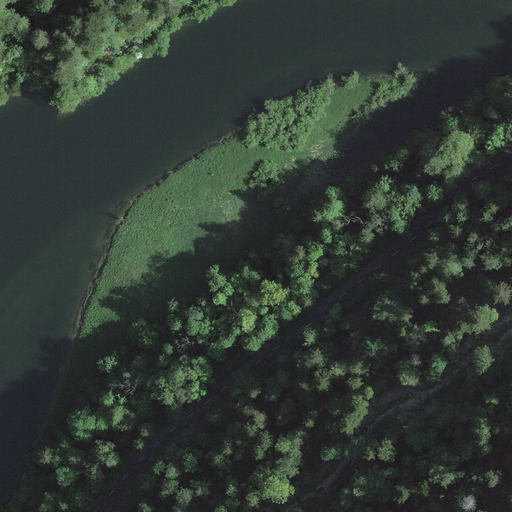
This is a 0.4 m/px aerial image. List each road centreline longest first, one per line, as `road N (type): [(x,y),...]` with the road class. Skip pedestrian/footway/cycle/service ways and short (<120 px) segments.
road 1 (secondary): [(511,154),(280,342),(89,511)]
road 2 (track): [(277,511),(337,464),(375,415),(447,375),(478,343),(511,325)]
